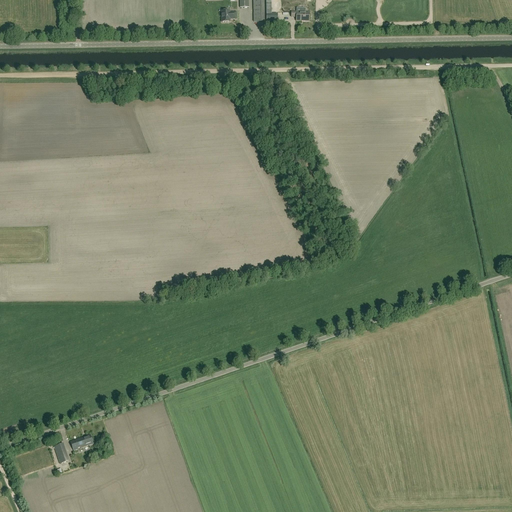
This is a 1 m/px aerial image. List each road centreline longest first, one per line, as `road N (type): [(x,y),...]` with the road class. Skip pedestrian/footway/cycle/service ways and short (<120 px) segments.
road 1 (unclassified): [(0,448),(511,274)]
road 2 (tertiary): [(0,46),(511,38)]
road 3 (track): [(0,75),(490,65)]
